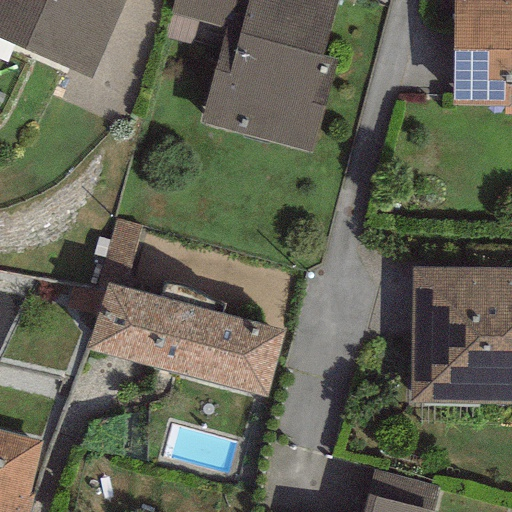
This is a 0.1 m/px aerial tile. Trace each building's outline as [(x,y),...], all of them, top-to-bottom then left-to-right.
[(0,0),(0,39),(89,80),(123,0),(0,0)] [(237,32),(245,0),(171,0),(168,13),(222,28),(237,32)] [(335,0),(245,0),(237,32),(222,28),(199,123),(309,149),(334,59),(321,55),(335,0)] [(511,0),(452,0),(451,106),(503,107),(509,107),(508,98),(511,97),(511,0)] [(511,114),(511,97),(508,98),(509,107),(503,107),(503,114),(511,114)] [(106,284),(122,288),(140,227),(114,220),(94,289),(103,292),(106,284)] [(511,269),(411,268),(408,402),(511,405),(511,269)] [(122,288),(106,284),(103,292),(84,350),(264,398),(281,331),(122,288)] [(0,511),(29,511),(34,496),(29,495),(42,441),(0,430),(0,511)] [(367,495),(429,511),(436,487),(371,468),(364,494),(367,495)] [(429,511),(367,495),(361,511),(429,511)]
